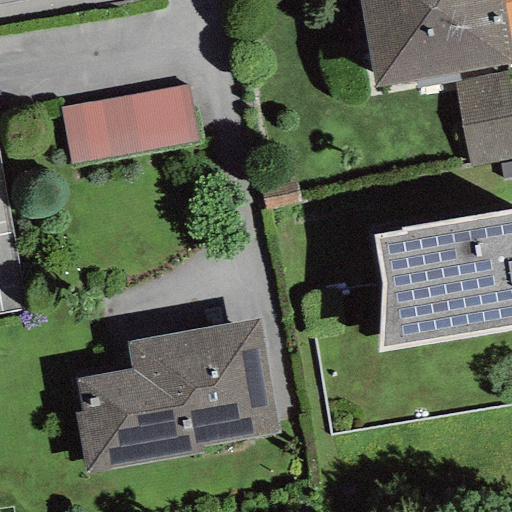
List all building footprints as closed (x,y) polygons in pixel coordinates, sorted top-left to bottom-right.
[(357,0),(375,89),(511,63),(500,0),(357,0)] [(511,0),(500,0),(511,63),(511,62),(511,0)] [(470,169),(511,159),(511,112),(504,73),(453,83),(470,169)] [(72,166),(197,143),(187,87),(59,111),(72,166)] [(400,232),(372,236),(380,286),(377,353),(511,328),(511,209),(400,229),(400,232)] [(130,368),(75,380),(80,413),(74,413),(85,474),(277,433),(259,319),(126,342),(130,368)]
